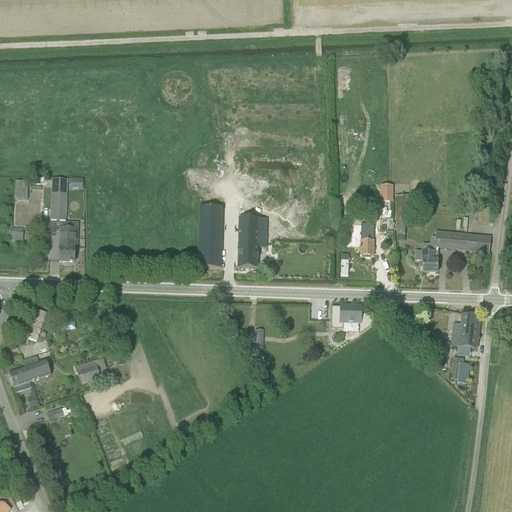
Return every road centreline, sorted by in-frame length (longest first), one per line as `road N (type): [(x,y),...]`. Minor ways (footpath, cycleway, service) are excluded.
road 1 (tertiary): [(492,302),(5,284)]
road 2 (track): [(0,49),(319,32)]
road 3 (unclassified): [(467,511),(492,302)]
road 4 (track): [(319,32),(511,23)]
road 5 (unclassified): [(492,302),(511,156)]
road 6 (track): [(319,32),(322,170)]
road 7 (unclassified): [(47,511),(0,396)]
